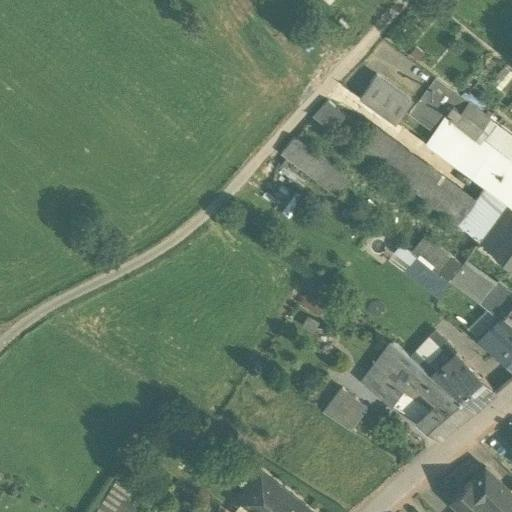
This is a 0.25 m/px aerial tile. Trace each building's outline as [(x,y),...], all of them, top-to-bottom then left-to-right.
[(511,60),(496,79),(509,89),(511,84),(511,60)] [(412,99),(376,73),(359,96),(396,122),(412,99)] [(469,102),(435,77),(410,113),(434,131),(447,113),(455,119),(461,112),(469,102)] [(318,116),(334,129),(347,113),(331,100),(318,116)] [(489,118),(469,102),(461,112),(481,129),(489,118)] [(511,163),(476,136),(481,129),(461,112),(455,119),(447,113),(434,131),(426,143),(487,188),(509,204),(511,206),(511,163)] [(511,134),(489,118),(481,129),(476,136),(511,163),(511,134)] [(398,141),(372,122),(355,147),(379,165),(398,141)] [(284,154),(288,157),(310,175),(335,196),(351,177),(309,143),(305,148),(295,140),(284,154)] [(425,161),(398,141),(379,165),(406,185),(425,161)] [(310,175),(288,157),(279,168),(301,186),(310,175)] [(425,161),(406,185),(433,205),(452,180),(435,168),(425,161)] [(464,189),(452,180),(433,205),(459,224),(480,196),(470,189),(464,189)] [(487,188),(480,196),(502,213),(509,204),(487,188)] [(480,196),(459,224),(481,241),(502,213),(480,196)] [(511,206),(509,204),(502,213),(481,241),(511,264),(511,206)] [(425,233),(411,250),(417,256),(424,262),(437,272),(451,255),(425,233)] [(411,250),(402,245),(395,253),(410,264),(417,256),(411,250)] [(462,265),(451,255),(437,272),(437,271),(449,281),(462,265)] [(511,307),(511,295),(467,260),(462,265),(449,281),(451,283),(481,305),(500,320),(504,316),(511,307)] [(437,272),(424,262),(414,276),(440,296),(451,283),(449,281),(437,271),(437,272)] [(500,320),(480,339),(497,351),(509,340),(511,336),(511,321),(504,316),(500,320)] [(511,343),(509,340),(497,351),(497,352),(511,366),(511,343)] [(443,344),(426,360),(438,371),(454,355),(455,355),(443,344)] [(391,346),(378,363),(387,372),(401,353),(391,346)] [(418,367),(401,353),(387,372),(373,391),(391,404),(400,392),(409,380),(418,367)] [(454,355),(438,371),(449,382),(465,366),(454,355)] [(387,372),(378,363),(363,384),(373,391),(387,372)] [(465,366),(449,382),(477,407),(494,392),(466,364),(465,366)] [(449,388),(419,365),(418,367),(409,380),(436,400),(449,388)] [(476,408),(449,388),(436,400),(441,404),(432,412),(420,423),(440,438),(476,408)] [(367,409),(342,390),(324,414),(350,431),(367,409)] [(400,392),(391,404),(396,408),(405,396),(400,392)] [(432,412),(405,396),(396,408),(420,423),(432,412)] [(143,451),(137,462),(155,474),(162,463),(143,451)] [(511,511),(511,494),(510,493),(486,469),(476,480),(499,503),(493,510),(495,511),(511,511)] [(308,511),(261,475),(245,495),(263,509),(260,511),(308,511)] [(474,478),(451,501),(461,511),(495,511),(493,510),(499,503),(476,480),(474,478)] [(232,511),(260,511),(263,509),(245,495),(232,511)] [(124,501),(116,511),(135,511),(137,509),(124,501)]
